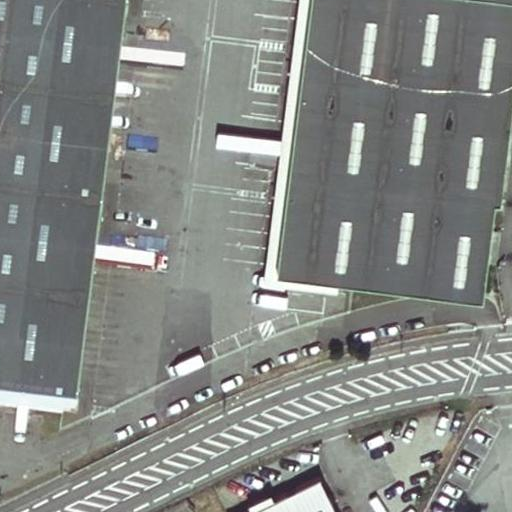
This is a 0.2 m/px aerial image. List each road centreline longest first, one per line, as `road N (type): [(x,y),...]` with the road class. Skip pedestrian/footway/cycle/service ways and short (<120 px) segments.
road 1 (residential): [(511,346),(336,379),(235,417),(44,511)]
road 2 (residential): [(114,511),(326,417),(511,378)]
